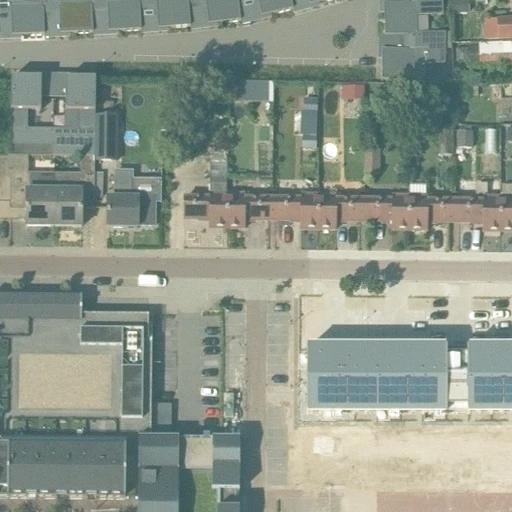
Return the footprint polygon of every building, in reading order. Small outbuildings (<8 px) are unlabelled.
[(23,0),(0,0),(0,16),(11,16),(12,37),(44,36),(44,15),(43,0),(42,0),(42,4),(23,5),(23,0)] [(71,0),(43,0),(44,15),(59,14),(60,35),(92,34),(91,13),(90,1),(72,2),(71,0)] [(90,0),(90,1),(91,13),(107,12),(108,33),(140,31),(139,10),(138,0),(90,0)] [(138,0),(139,10),(156,9),(158,30),(189,27),(188,7),(187,0),(138,0)] [(187,0),(188,7),(206,5),(208,26),(240,22),(237,2),(237,0),(187,0)] [(244,0),(256,0),(261,18),(292,10),(289,0),(237,0),(237,2),(244,0)] [(442,0),(404,0),(405,4),(384,5),(385,36),(418,35),(417,17),(444,16),(442,0)] [(468,1),(451,1),(451,14),(469,14),(468,1)] [(511,40),(511,17),(496,18),(497,20),(483,21),(484,41),(511,40)] [(382,66),(381,81),(414,82),(414,64),(445,65),(445,33),(418,35),(385,36),(385,37),(403,36),(403,51),(382,50),(382,66)] [(511,65),(511,43),(469,45),(470,68),(479,67),(479,64),(503,63),(504,66),(511,65)] [(467,50),(456,50),(456,61),(467,61),(467,50)] [(11,145),(11,157),(28,157),(52,157),(53,130),(28,130),(28,111),(41,111),(41,79),(11,78),(11,84),(11,111),(11,145)] [(53,146),(52,157),(95,158),(95,118),(96,79),(66,79),(65,111),(66,111),(66,130),(53,130),(53,146)] [(230,82),(230,103),(273,103),(273,82),(230,82)] [(335,87),(333,112),(360,113),(361,88),(335,87)] [(461,89),(457,93),(457,98),(461,102),(467,102),(470,98),(470,92),(466,89),(461,89)] [(95,158),(95,162),(103,162),(116,162),(116,118),(95,118),(95,158)] [(453,128),(440,128),(440,156),(453,157),(453,128)] [(473,133),(457,133),(457,149),(472,149),(473,133)] [(302,135),(302,149),(316,150),(316,136),(302,135)] [(380,175),(380,150),(365,150),(365,175),(380,175)] [(11,221),(11,202),(11,176),(9,176),(9,157),(0,157),(0,219),(10,220),(10,221),(11,221)] [(26,227),(53,228),(54,180),(40,179),(40,175),(28,174),(28,157),(11,157),(9,157),(9,176),(11,176),(11,202),(27,202),(26,227)] [(54,180),(53,228),(81,228),(82,203),(93,203),(93,211),(94,211),(94,199),(95,162),(94,162),(94,158),(80,158),(80,175),(68,175),(68,180),(54,180)] [(226,159),(210,159),(210,186),(226,186),(226,159)] [(95,162),(94,199),(103,199),(103,162),(95,162)] [(108,208),(107,228),(138,229),(138,227),(155,227),(155,204),(160,204),(160,181),(133,180),(133,171),(114,171),(114,199),(108,199),(108,208)] [(410,199),(410,232),(427,232),(427,223),(455,223),(455,204),(434,203),(434,199),(426,199),(426,186),(410,186),(410,199)] [(209,230),(227,230),(228,196),(203,196),(203,200),(184,200),(183,220),(209,221),(209,230)] [(228,196),(227,230),(244,230),(245,221),(273,221),(273,201),(253,201),(253,196),(228,196)] [(301,230),(318,231),(318,198),(294,198),(294,202),(273,201),(273,221),(301,222),(301,230)] [(336,222),(364,222),(364,202),(343,202),(343,198),(318,198),(318,231),(336,231),(336,222)] [(364,202),(364,222),(392,223),(392,232),(410,232),(410,199),(386,199),(386,203),(364,202)] [(483,233),(500,233),(500,200),(476,199),(476,204),(455,204),(455,223),(483,224),(483,233)] [(511,199),(500,200),(500,233),(511,233),(511,199)] [(138,439),(151,439),(152,319),(149,319),(149,316),(82,315),(82,297),(0,296),(0,499),(125,500),(125,499),(138,499),(138,439)] [(306,349),(306,415),(447,415),(447,408),(467,408),(467,415),(511,415),(511,349),(501,349),(501,356),(492,356),(492,349),(467,349),(467,356),(447,356),(447,349),(410,349),(410,356),(401,356),(401,349),(364,349),(364,356),(356,356),(356,349),(306,349)] [(238,511),(240,440),(151,439),(138,439),(138,499),(137,511),(238,511)]
